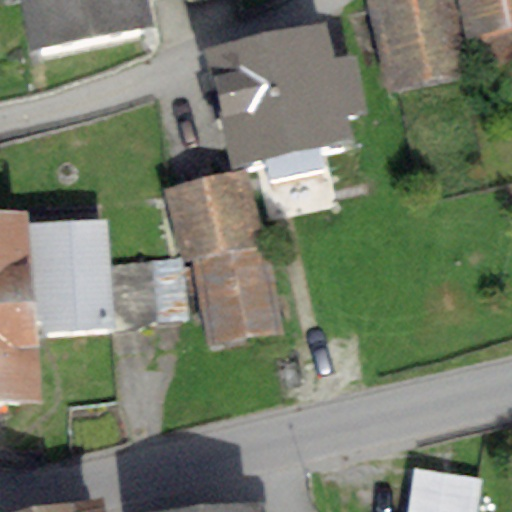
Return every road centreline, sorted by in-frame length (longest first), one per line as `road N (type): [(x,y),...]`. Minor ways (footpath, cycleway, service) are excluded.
road 1 (residential): [(297,0),(123,89),(0,126)]
road 2 (tertiary): [(241,462),(511,390)]
road 3 (tertiary): [(0,501),(108,496),(241,462)]
